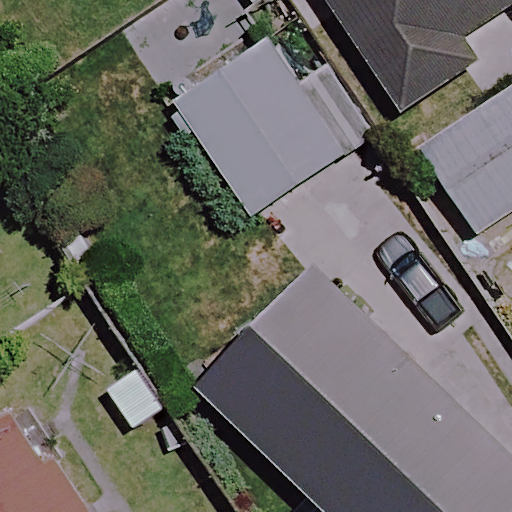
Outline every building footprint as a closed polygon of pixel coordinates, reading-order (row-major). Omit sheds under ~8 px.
[(494,61),(482,41),(511,21),(511,0),(333,0),(410,117),(494,61)] [(352,158),(273,44),(182,108),(261,221),(352,158)] [(511,218),(511,94),(428,153),(487,236),(511,218)] [(511,511),(511,461),(320,275),(207,391),(331,511),(511,511)] [(93,511),(24,412),(0,428),(0,511),(93,511)]
